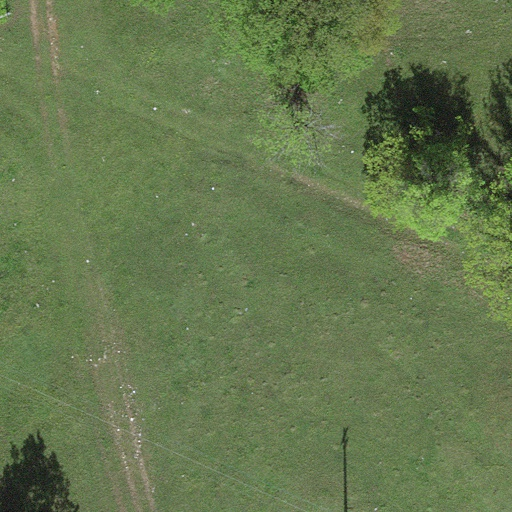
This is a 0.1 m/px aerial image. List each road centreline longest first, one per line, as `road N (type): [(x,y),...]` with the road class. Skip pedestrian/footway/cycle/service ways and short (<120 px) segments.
road 1 (track): [(0,62),(234,137),(511,265)]
road 2 (track): [(47,0),(62,164),(149,511)]
